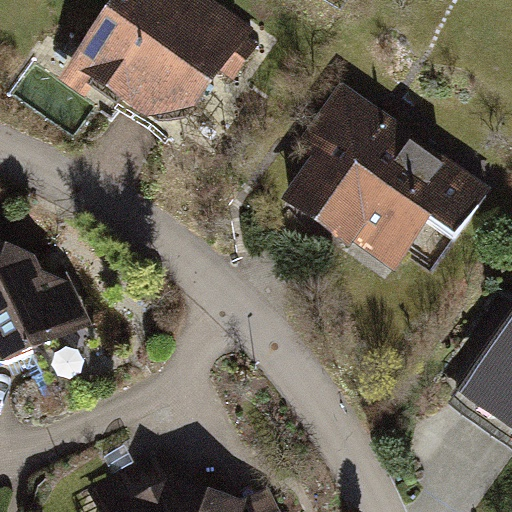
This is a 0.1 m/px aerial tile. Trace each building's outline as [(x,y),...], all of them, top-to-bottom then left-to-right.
[(124,0),(75,71),(146,120),(196,111),(247,38),(193,0),(124,0)] [(291,200),(395,273),(430,223),(453,239),(485,193),(343,93),(302,152),(317,162),(291,200)] [(32,266),(5,257),(0,270),(0,368),(1,369),(87,328),(68,289),(38,279),(32,266)] [(511,341),(468,405),(511,435),(511,341)] [(163,459),(97,492),(106,511),(206,511),(212,497),(176,484),(163,459)] [(246,508),(212,497),(206,511),(277,511),(269,496),(246,508)]
